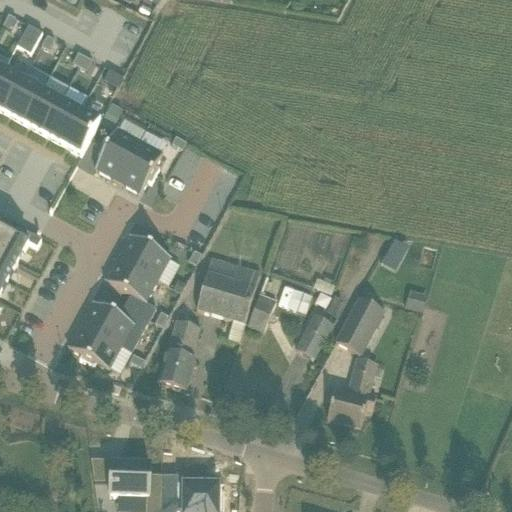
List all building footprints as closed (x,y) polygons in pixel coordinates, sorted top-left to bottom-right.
[(65,0),(64,3),(74,8),(78,0),(65,0)] [(10,32),(16,22),(8,18),(3,28),(10,32)] [(28,29),(18,49),(32,56),(42,36),(28,29)] [(49,54),(54,43),(47,39),(41,50),(49,54)] [(79,71),(85,60),(78,56),(72,67),(79,71)] [(87,74),(92,64),(85,60),(79,71),(87,74)] [(0,113),(5,116),(23,83),(4,72),(0,80),(0,113)] [(103,84),(117,92),(123,81),(118,78),(116,77),(109,73),(103,84)] [(24,126),(42,93),(23,83),(5,116),(24,126)] [(44,137),(61,103),(42,93),(24,126),(44,137)] [(63,147),(81,113),(61,103),(44,137),(63,147)] [(121,113),(111,108),(102,125),(112,130),(121,113)] [(99,123),(81,113),(63,147),(81,157),(82,158),(101,123),(100,122),(99,123)] [(119,184),(140,144),(117,132),(111,144),(107,142),(99,157),(103,159),(96,172),(119,184)] [(186,147),(176,141),(172,148),(182,154),(186,147)] [(163,156),(140,144),(119,184),(142,196),(149,184),(152,186),(160,171),(157,169),(163,156)] [(0,254),(18,264),(28,246),(27,245),(17,239),(3,232),(0,238),(0,242),(4,244),(0,251),(0,254)] [(27,245),(31,238),(21,232),(17,239),(27,245)] [(37,251),(41,244),(37,241),(31,238),(27,245),(28,246),(37,251)] [(130,239),(118,262),(157,284),(170,261),(157,254),(159,250),(145,242),(143,246),(130,239)] [(383,266),(396,273),(408,250),(395,243),(383,266)] [(0,278),(8,283),(18,264),(0,254),(0,278)] [(196,269),(201,259),(194,255),(188,265),(196,269)] [(212,261),(208,277),(197,314),(245,329),(260,275),(212,261)] [(146,306),(157,284),(118,262),(105,285),(130,299),(145,307),(146,306)] [(0,298),(8,283),(0,278),(0,298)] [(174,293),(181,297),(186,287),(179,283),(174,293)] [(247,329),(263,336),(277,303),(262,297),(247,329)] [(145,307),(130,299),(124,309),(150,323),(156,312),(146,306),(145,307)] [(357,300),(333,345),(360,359),(383,315),(357,300)] [(94,306),(81,329),(121,351),(133,329),(134,328),(118,320),(94,306)] [(144,335),(150,323),(124,309),(118,320),(134,328),(133,329),(144,335)] [(162,331),(168,320),(161,316),(155,327),(162,331)] [(333,328),(314,318),(305,336),(296,354),(313,363),(333,328)] [(193,363),(201,333),(176,326),(158,388),(186,396),(195,363),(193,363)] [(121,351),(81,329),(69,352),(81,359),(80,362),(94,370),(96,367),(109,374),(121,351)] [(140,372),(144,364),(133,359),(129,366),(140,372)] [(377,401),(368,398),(373,380),(356,376),(348,401),(335,397),(327,424),(360,432),(365,417),(372,419),(377,401)] [(161,511),(162,480),(149,479),(149,470),(129,469),(127,469),(111,469),(110,501),(146,502),(145,511),(161,511)] [(223,511),(224,491),(184,491),(184,504),(161,504),(161,511),(223,511)]
